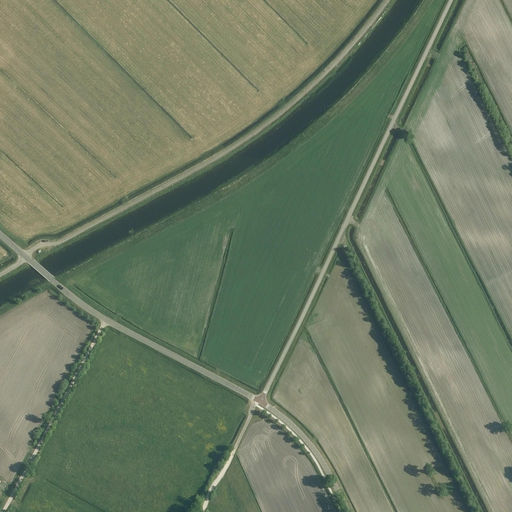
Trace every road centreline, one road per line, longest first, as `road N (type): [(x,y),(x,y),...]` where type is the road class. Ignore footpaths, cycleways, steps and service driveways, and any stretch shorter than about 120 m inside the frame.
road 1 (unclassified): [(24,256),(251,135),(339,59),(387,0)]
road 2 (unclassified): [(260,402),(451,0)]
road 3 (unclassified): [(260,402),(105,320),(27,258)]
road 4 (track): [(105,320),(2,511)]
road 5 (residential): [(347,511),(309,444),(260,402)]
road 6 (track): [(260,402),(199,511)]
